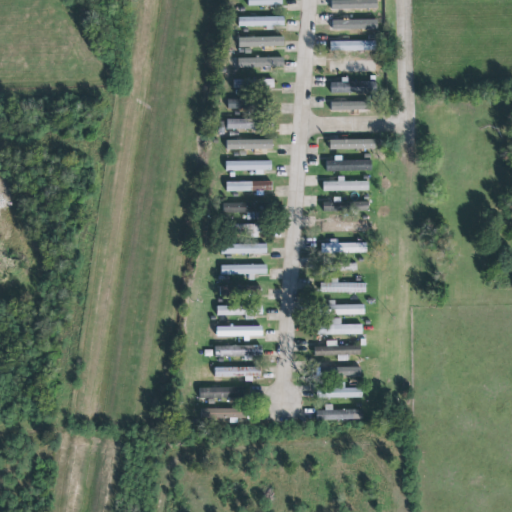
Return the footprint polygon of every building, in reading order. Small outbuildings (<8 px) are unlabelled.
[(333,10),(379,9),(378,0),(343,0),(344,0),(333,0),(333,10)] [(266,28),(285,27),(284,17),(239,17),(239,27),(266,26),(266,28)] [(368,29),(368,19),(334,20),(334,30),(368,29)] [(328,41),(328,51),(341,51),(340,57),(348,57),(348,50),(373,50),(373,41),(346,41),(346,36),(339,36),(339,41),(328,41)] [(273,38),(273,46),(267,46),(267,51),(260,51),(260,47),(236,47),(236,38),(273,38)] [(232,57),(278,56),(278,67),(232,67),(232,57)] [(330,62),(330,71),(375,71),(375,61),(347,62),(347,58),(341,58),(341,62),(330,62)] [(328,82),(329,93),(374,92),(374,82),(346,82),(346,77),(339,77),(339,82),(328,82)] [(233,80),(233,89),(273,88),(273,79),(233,80)] [(227,110),(248,109),(248,99),(227,100),(227,110)] [(368,113),(368,101),(341,102),(341,103),(330,103),(331,113),(368,113)] [(226,119),(225,129),(256,129),(256,133),(262,132),(262,129),(272,129),(272,119),(226,119)] [(326,140),(326,150),(371,149),(371,139),(343,140),(343,136),(336,136),(336,140),(326,140)] [(274,140),(227,141),(227,150),(274,150),(274,140)] [(326,161),(325,171),(371,171),(371,159),(334,159),(334,161),(326,161)] [(224,161),(224,171),(254,171),(254,175),(262,175),(262,170),(270,170),(270,161),(224,161)] [(225,182),(225,192),(255,191),(255,196),(262,196),(262,191),(271,191),(271,181),(225,182)] [(321,182),(366,181),(366,191),(321,191),(321,182)] [(259,204),(222,203),(222,212),(259,213),(259,204)] [(322,233),(368,232),(367,222),(339,222),(339,216),(332,216),(332,222),(322,223),(322,233)] [(258,236),(258,225),(235,225),(235,236),(258,236)] [(320,243),(320,253),(364,252),(363,242),(320,243)] [(266,244),(221,245),(221,254),(267,253),(266,244)] [(267,265),(220,266),(221,276),(267,275),(267,265)] [(319,293),(366,293),(366,284),(319,283),(319,293)] [(334,306),(334,303),(326,303),(326,316),(364,315),(364,305),(334,306)] [(340,325),(340,319),(325,319),(325,335),(362,335),(362,325),(340,325)] [(216,337),(257,336),(257,327),(216,327),(216,337)] [(335,346),(335,341),(325,341),(326,347),(313,347),(313,356),(360,355),(360,345),(335,346)] [(262,345),(214,347),(215,358),(244,357),(244,361),(255,361),(255,355),(263,355),(262,345)] [(361,367),(333,368),(333,363),(319,363),(320,377),(361,376),(361,367)] [(261,367),(214,368),(214,379),(252,378),(261,378),(261,367)] [(243,399),(243,387),(199,388),(199,401),(243,399)] [(327,399),(361,398),(360,388),(327,389),(327,399)] [(362,410),(332,410),(332,405),(324,405),(324,411),(315,411),(316,421),(362,420),(362,410)] [(226,427),(226,419),(245,420),(245,410),(199,408),(198,426),(226,427)]
